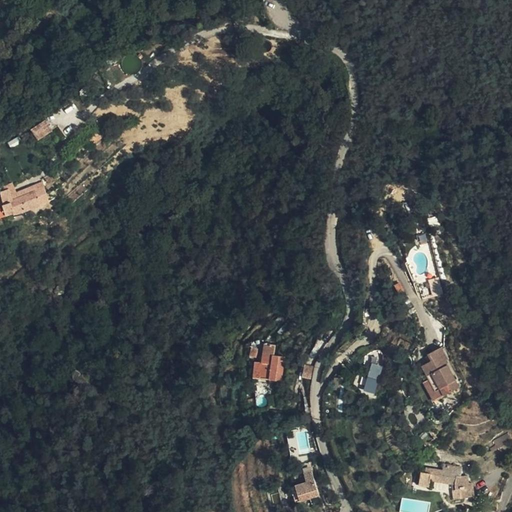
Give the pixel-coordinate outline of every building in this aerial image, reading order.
[(51,123),(61,118),(58,111),(47,117),(51,123)] [(45,120),(30,129),(37,140),(52,132),(45,120)] [(22,140),(32,134),(28,127),(18,133),(22,140)] [(14,188),(11,181),(8,182),(7,179),(0,181),(0,185),(1,188),(0,188),(0,197),(10,194),(9,190),(14,188)] [(16,179),(11,181),(14,188),(9,190),(10,194),(20,191),(16,179)] [(20,191),(10,194),(15,209),(37,203),(46,197),(42,184),(20,191)] [(0,213),(15,209),(10,194),(0,197),(0,213)] [(436,215),(427,218),(429,226),(438,224),(436,215)] [(256,349),(263,350),(265,350),(267,339),(258,338),(256,349)] [(271,357),(269,374),(291,376),(293,351),(283,350),(283,340),(273,339),(271,357)] [(448,389),(452,396),(467,387),(452,361),(454,359),(447,349),(435,356),(439,362),(430,368),(437,380),(444,392),(448,389)] [(261,373),(269,374),(271,357),(263,356),(261,373)] [(312,375),(317,363),(308,357),(302,370),(312,375)] [(371,362),(363,390),(374,394),(382,365),(371,362)] [(395,378),(387,375),(384,388),(392,390),(395,378)] [(443,402),(452,396),(448,389),(444,392),(437,380),(431,384),(443,402)] [(453,466),(434,463),(433,469),(436,470),(433,484),(441,485),(442,479),(464,482),(465,486),(470,486),(470,495),(481,496),(482,483),(478,483),(479,473),(472,472),(472,464),(453,461),(453,466)] [(311,495),(316,493),(321,491),(327,490),(321,468),(301,474),(305,489),(309,488),(311,495)]
